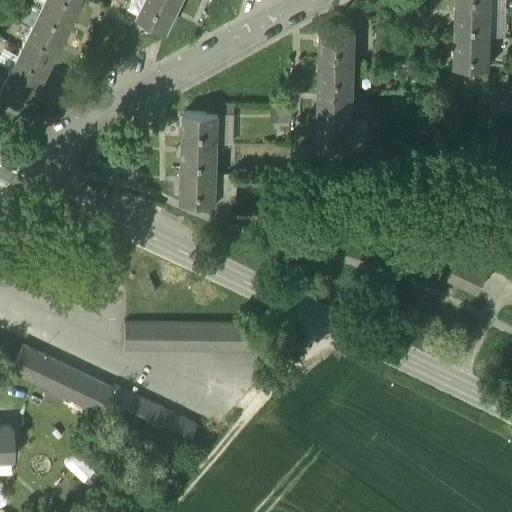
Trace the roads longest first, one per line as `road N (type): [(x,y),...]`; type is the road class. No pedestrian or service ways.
road 1 (residential): [(45,188),(511,411)]
road 2 (residential): [(31,181),(63,133),(306,0)]
